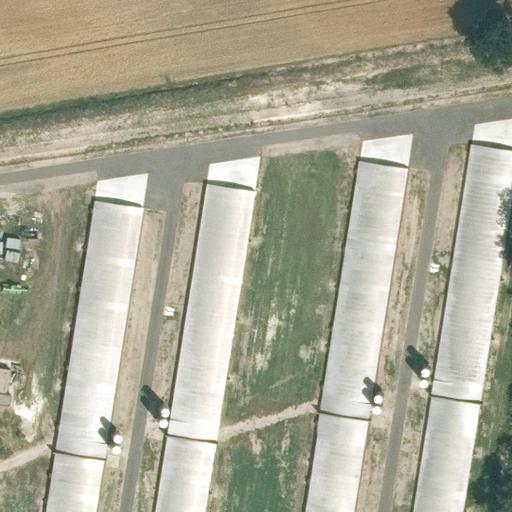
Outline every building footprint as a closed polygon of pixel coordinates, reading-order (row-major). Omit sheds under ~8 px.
[(466,511),(511,215),(511,149),(472,143),(416,511),(466,511)] [(356,511),(408,168),(359,161),(305,511),(356,511)] [(204,511),(254,190),(204,182),(154,511),(204,511)] [(95,511),(141,206),(92,199),(44,511),(95,511)] [(18,238),(16,259),(30,260),(32,239),(18,238)] [(0,404),(12,407),(20,369),(0,364),(0,404)]
